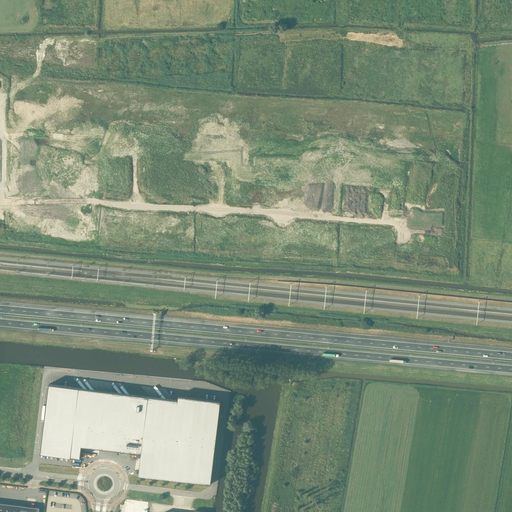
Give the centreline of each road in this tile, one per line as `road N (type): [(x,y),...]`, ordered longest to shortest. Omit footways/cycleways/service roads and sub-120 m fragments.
road 1 (motorway): [(0,322),(511,370)]
road 2 (motorway): [(511,356),(0,309)]
